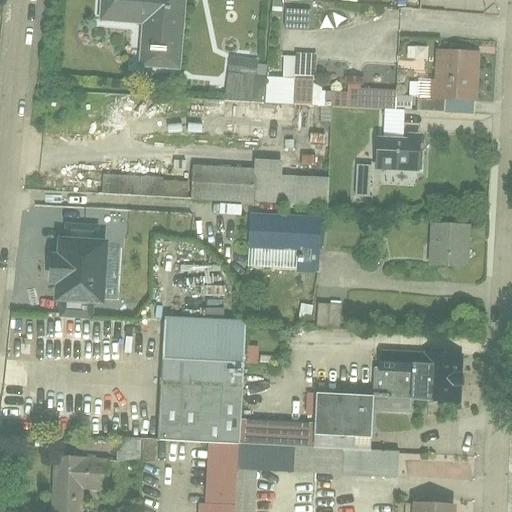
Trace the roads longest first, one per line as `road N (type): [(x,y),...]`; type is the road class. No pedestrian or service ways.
road 1 (residential): [(511,129),(497,511)]
road 2 (residential): [(20,0),(0,150)]
